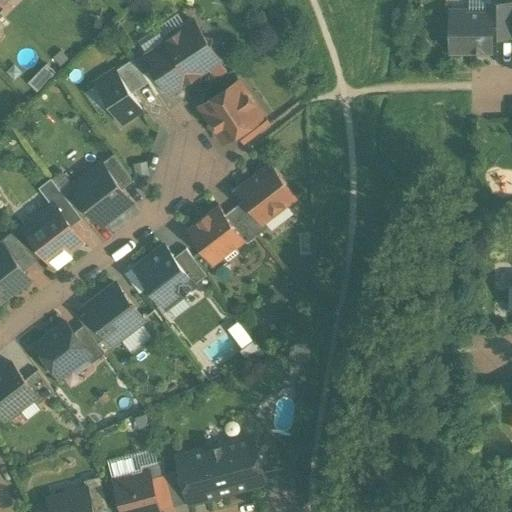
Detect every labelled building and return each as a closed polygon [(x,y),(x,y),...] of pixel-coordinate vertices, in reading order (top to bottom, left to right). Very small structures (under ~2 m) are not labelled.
[(489,0),(469,0),(469,11),(450,11),(451,51),(491,51),(491,38),(489,38),(489,4),(489,0)] [(511,3),(489,4),(489,38),(491,38),(511,37),(511,3)] [(204,36),(194,20),(165,39),(167,42),(157,48),(156,46),(147,51),(145,52),(155,66),(159,72),(157,73),(169,92),(184,82),(185,84),(186,83),(185,81),(197,74),(198,76),(199,75),(198,73),(219,59),(211,46),(212,37),(204,36)] [(145,52),(134,60),(143,74),(155,66),(145,52)] [(133,59),(116,70),(131,93),(149,82),(143,74),(134,60),(133,59)] [(55,72),(47,64),(28,82),(37,91),(55,72)] [(131,93),(116,70),(95,83),(122,123),(142,110),(131,93)] [(239,80),(200,105),(210,120),(210,126),(215,128),(224,141),(238,132),(262,116),(261,114),(239,80)] [(262,116),(238,132),(245,143),(270,124),(263,113),(261,114),(262,116)] [(134,179),(114,153),(102,162),(122,188),(134,179)] [(102,162),(89,173),(90,175),(75,187),(102,223),(131,200),(122,188),(102,162)] [(270,165),(238,189),(246,198),(263,221),(264,220),(294,196),(270,165)] [(51,177),(39,187),(49,200),(61,191),(51,177)] [(81,217),(61,191),(49,200),(48,201),(52,206),(55,203),(71,225),(81,217)] [(263,221),(246,198),(235,206),(257,235),(268,226),(264,220),(263,221)] [(71,225),(55,203),(52,206),(24,227),(51,262),(52,261),(57,268),(72,256),(69,252),(73,249),(74,244),(82,238),(71,225)] [(218,204),(186,228),(214,263),(225,255),(228,260),(238,252),(234,247),(244,240),(245,239),(226,214),(219,206),(219,205),(218,204)] [(257,235),(235,206),(226,214),(245,239),(244,240),(247,243),(257,235)] [(12,231),(0,241),(4,245),(10,253),(22,244),(12,231)] [(35,261),(22,244),(10,253),(23,270),(35,261)] [(4,245),(0,248),(0,301),(6,297),(6,295),(13,289),(15,290),(30,278),(23,270),(10,253),(4,245)] [(165,245),(136,267),(163,302),(176,292),(178,295),(194,283),(174,257),(165,245)] [(186,248),(174,257),(194,283),(206,274),(186,248)] [(116,283),(85,306),(88,310),(107,335),(113,342),(122,335),(125,336),(135,328),(135,325),(144,318),(116,283)] [(107,335),(88,310),(78,318),(84,325),(98,342),(107,335)] [(66,322),(36,344),(51,364),(51,367),(58,377),(61,377),(70,370),(70,367),(86,355),(90,352),(74,332),(66,322)] [(98,342),(84,325),(74,332),(90,352),(86,355),(91,363),(105,352),(98,342)] [(12,363),(0,371),(0,411),(5,418),(32,397),(36,394),(25,379),(12,363)] [(38,369),(25,379),(36,394),(32,397),(37,404),(54,391),(38,369)] [(253,436),(205,448),(217,494),(265,482),(253,436)] [(205,448),(177,456),(189,502),(217,494),(205,448)] [(161,460),(140,465),(142,473),(149,471),(151,479),(165,475),(161,460)] [(142,473),(131,476),(129,475),(116,478),(114,483),(117,495),(119,496),(123,511),(151,511),(159,510),(151,479),(149,471),(142,473)] [(99,476),(84,480),(86,488),(87,488),(93,511),(106,511),(109,511),(99,476)] [(86,488),(48,498),(52,511),(93,511),(87,488),(86,488)]
